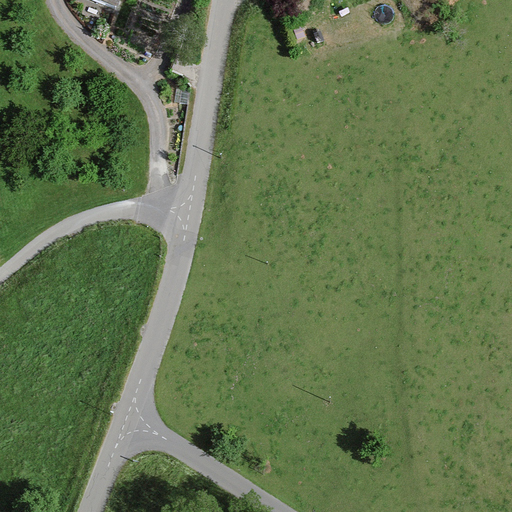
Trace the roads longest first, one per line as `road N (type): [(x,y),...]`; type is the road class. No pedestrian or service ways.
road 1 (tertiary): [(128,413),(188,209)]
road 2 (tertiary): [(188,209),(225,0)]
road 3 (unclassified): [(0,276),(77,220),(188,209)]
road 4 (unclassified): [(281,511),(128,413)]
